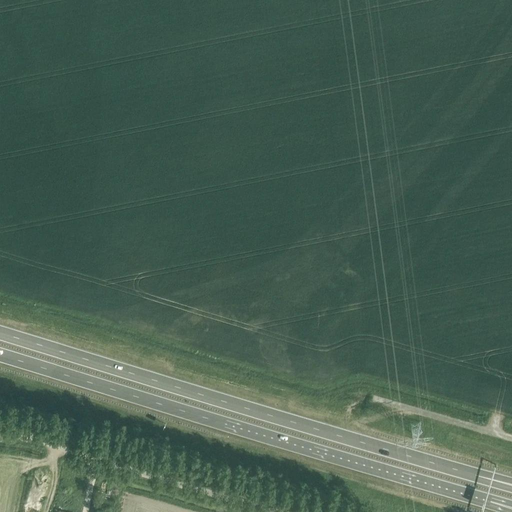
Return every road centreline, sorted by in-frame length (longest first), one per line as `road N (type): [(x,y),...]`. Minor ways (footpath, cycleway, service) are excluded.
road 1 (trunk): [(0,353),(489,500)]
road 2 (trunk): [(475,475),(0,331)]
road 3 (unclassified): [(268,511),(0,427)]
road 4 (track): [(372,398),(511,438)]
